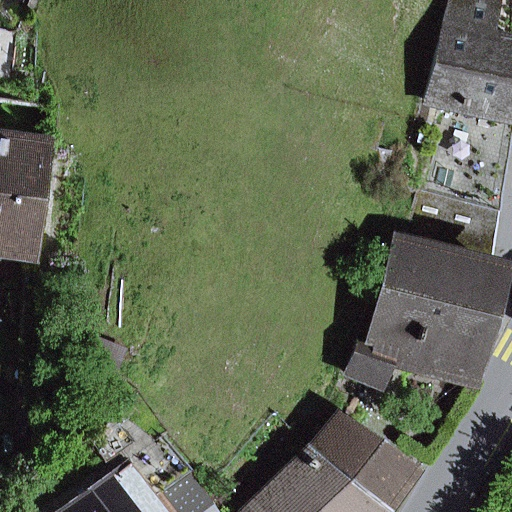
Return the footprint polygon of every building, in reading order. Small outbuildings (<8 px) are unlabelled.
[(451,0),(422,101),(439,107),(504,121),(511,84),(511,40),(487,38),(493,0),(451,0)] [(0,137),(40,143),(45,105),(0,102),(0,137)] [(426,162),(419,193),(484,211),(504,121),(439,107),(426,162)] [(470,265),(489,270),(511,129),(511,122),(504,121),(484,211),(470,265)] [(40,143),(0,137),(0,252),(25,256),(40,143)] [(378,150),(371,176),(384,179),(390,153),(378,150)] [(470,265),(484,211),(419,193),(405,247),(470,265)] [(396,245),(373,332),(372,336),(390,342),(468,363),(492,271),(489,270),(470,265),(405,247),(396,245)] [(372,336),(373,332),(361,329),(344,373),(376,387),(384,361),(390,342),(372,336)] [(463,383),(468,363),(390,342),(384,361),(463,383)] [(371,511),(400,470),(390,463),(338,424),(310,458),(370,511),(371,511)] [(128,462),(151,495),(183,471),(159,440),(128,462)] [(290,475),(286,479),(275,489),(253,511),(370,511),(310,458),(290,475)] [(164,511),(158,503),(151,495),(128,462),(56,511),(164,511)] [(286,479),(290,475),(281,465),(266,479),(275,489),(286,479)] [(164,511),(211,511),(189,479),(158,503),(164,511)]
